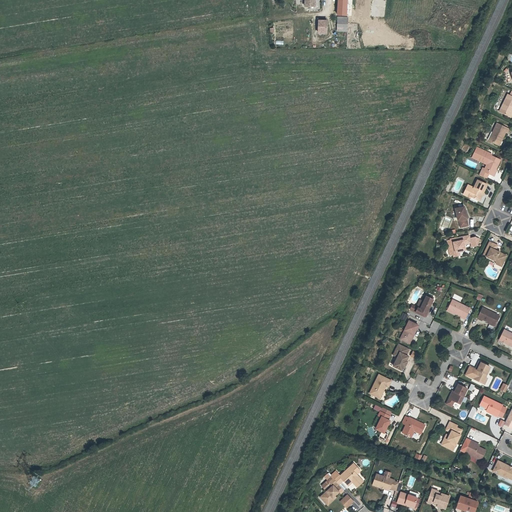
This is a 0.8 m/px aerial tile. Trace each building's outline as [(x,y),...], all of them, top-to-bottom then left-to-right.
[(333,0),(331,16),(340,17),(342,0),(333,0)] [(340,20),(331,18),(330,26),(340,28),(341,20),(340,20)] [(320,22),(309,21),(308,31),(319,32),(320,22)] [(508,95),(499,112),(509,116),(511,110),(511,96),(510,96),(508,95)] [(497,123),(489,140),(498,145),(502,138),(502,139),(505,132),(507,133),(508,129),(497,123)] [(483,168),(479,175),(486,178),(489,174),(492,176),(495,169),(496,170),(500,160),(491,156),(492,155),(477,147),(472,157),(487,164),(485,169),(483,168)] [(487,185),(478,180),(474,188),(468,185),(466,190),(467,190),(465,195),(470,198),(471,197),(479,201),(487,185)] [(464,207),(455,209),(458,220),(459,220),(460,227),(468,225),(466,219),(467,218),(464,207)] [(470,239),(469,235),(459,238),(460,241),(456,242),(455,238),(447,240),(449,249),(450,256),(454,255),(455,253),(454,252),(456,252),(457,252),(459,252),(462,251),(463,250),(465,250),(464,244),(471,243),(470,239)] [(499,252),(495,250),(496,249),(497,246),(490,242),(483,255),(497,261),(502,264),(506,256),(499,252)] [(425,317),(433,300),(427,297),(426,296),(420,309),(418,308),(416,313),(425,317)] [(452,300),(448,309),(454,312),(462,316),(461,317),(465,319),(470,309),(452,300)] [(499,316),(483,308),(478,318),(481,320),(482,319),(495,325),(499,316)] [(409,321),(400,339),(408,343),(412,334),(414,335),(418,325),(409,321)] [(511,346),(511,333),(504,330),(499,340),(511,346)] [(406,356),(409,349),(399,344),(395,351),(397,352),(395,356),(398,357),(393,366),(402,370),(404,366),(405,367),(407,362),(406,361),(408,357),(406,356)] [(485,377),(490,367),(479,362),(475,369),(474,370),(469,368),(466,375),(483,383),(485,377)] [(378,398),(384,386),(386,386),(388,387),(391,381),(379,375),(370,393),(378,398)] [(503,383),(499,389),(505,392),(508,385),(503,383)] [(455,392),(451,399),(460,404),(467,389),(458,385),(455,392)] [(497,416),(502,405),(484,397),(480,405),(488,409),(487,411),(497,416)] [(384,433),(390,421),(388,420),(390,416),(380,412),(378,415),(382,417),(376,429),(384,433)] [(409,418),(405,416),(402,423),(406,425),(402,433),(410,436),(412,433),(413,432),(414,431),(421,434),(425,425),(409,418)] [(456,444),(460,435),(462,430),(456,428),(457,426),(450,422),(446,430),(451,432),(449,436),(448,439),(447,439),(443,446),(452,450),(455,443),(456,444)] [(471,441),(465,452),(481,460),(485,450),(478,447),(474,445),(475,443),(471,441)] [(498,461),(493,471),(499,474),(500,472),(504,474),(503,475),(507,477),(511,479),(511,469),(508,467),(508,466),(498,461)] [(336,472),(331,477),(338,485),(343,480),(346,480),(346,483),(348,486),(352,482),(354,484),(360,479),(356,474),(355,473),(359,469),(354,464),(340,476),(336,472)] [(389,488),(396,490),(399,483),(394,481),(394,480),(376,474),(373,485),(380,487),(380,486),(383,487),(384,487),(389,488)] [(338,485),(331,477),(325,483),(329,487),(326,490),(327,491),(320,497),(326,503),(334,496),(339,492),(335,488),(338,485)] [(360,479),(354,484),(357,487),(363,481),(360,479)] [(338,485),(335,488),(339,492),(340,494),(343,491),(338,485)] [(445,509),(450,496),(438,492),(438,491),(432,489),(428,500),(438,504),(437,506),(445,509)] [(414,507),(417,498),(409,495),(401,492),(397,502),(405,505),(406,504),(414,507)] [(344,498),(350,504),(353,501),(347,495),(344,498)] [(327,505),(336,498),(334,496),(326,503),(327,505)] [(473,511),(474,511),(478,502),(461,496),(458,505),(463,507),(462,510),(466,511),(466,510),(473,511)] [(350,504),(344,498),(340,501),(346,508),(350,504)]
